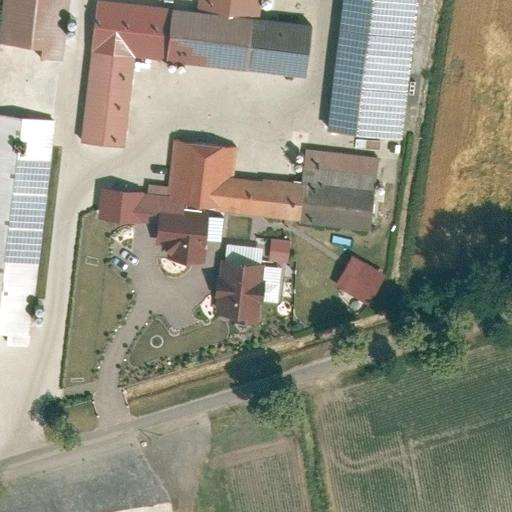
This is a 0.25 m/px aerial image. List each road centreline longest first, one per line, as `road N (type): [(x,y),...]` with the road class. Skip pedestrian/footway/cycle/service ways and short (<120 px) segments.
road 1 (unclassified): [(0,467),(511,306)]
road 2 (unknown): [(113,431),(120,272)]
